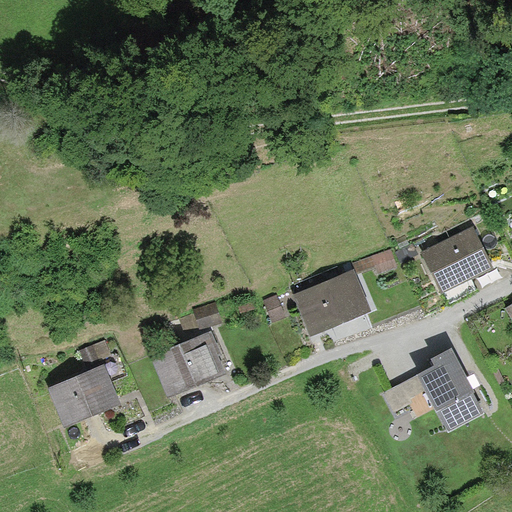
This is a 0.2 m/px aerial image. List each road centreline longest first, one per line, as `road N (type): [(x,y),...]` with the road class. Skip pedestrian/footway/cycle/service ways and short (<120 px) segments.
road 1 (track): [(511,96),(270,129),(174,132),(112,122),(0,76)]
road 2 (residential): [(511,278),(370,341)]
